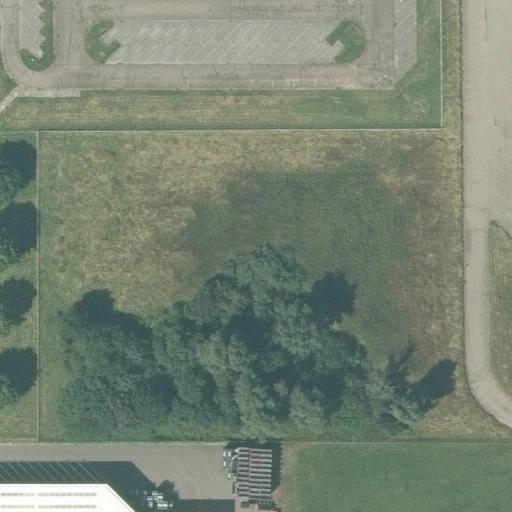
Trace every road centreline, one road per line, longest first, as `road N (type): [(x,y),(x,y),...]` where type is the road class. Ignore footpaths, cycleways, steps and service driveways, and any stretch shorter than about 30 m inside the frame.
road 1 (unknown): [(471,376),(474,0)]
road 2 (unknown): [(69,72),(353,74),(381,56),(380,9)]
road 3 (unknown): [(68,12),(380,9)]
road 4 (unknown): [(0,457),(201,456),(217,466)]
